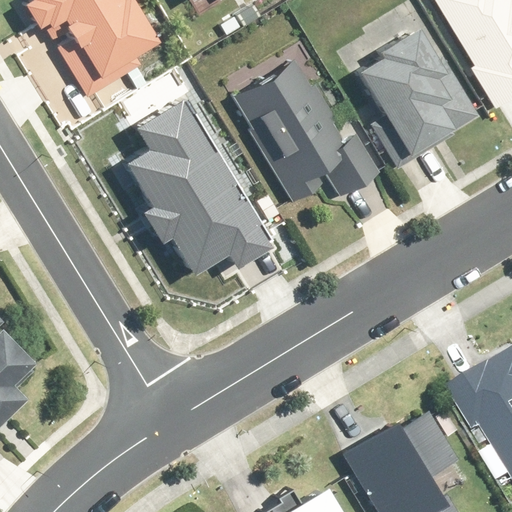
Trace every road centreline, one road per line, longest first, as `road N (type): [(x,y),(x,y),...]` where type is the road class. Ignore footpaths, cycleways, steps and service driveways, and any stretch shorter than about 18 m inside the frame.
road 1 (tertiary): [(511,213),(167,421)]
road 2 (residential): [(167,421),(0,150)]
road 3 (tertiary): [(167,421),(82,479),(53,511)]
